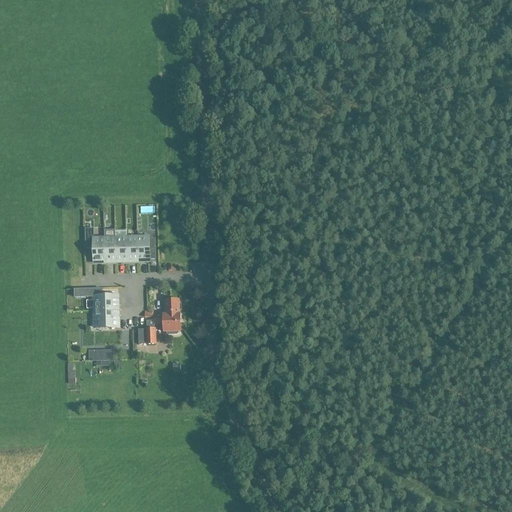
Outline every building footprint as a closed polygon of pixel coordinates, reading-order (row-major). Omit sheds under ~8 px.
[(149,237),(138,238),(139,262),(150,261),(149,237)] [(105,263),(116,262),(116,238),(104,239),(105,263)] [(127,262),(127,238),(116,238),(116,262),(127,262)] [(127,262),(139,262),(138,238),(127,238),(127,262)] [(94,263),(105,263),(104,239),(93,239),(93,249),(94,263)] [(125,268),(83,269),(83,278),(126,277),(125,268)] [(94,298),(94,310),(118,309),(118,296),(102,296),(102,289),(74,290),(74,299),(94,298)] [(153,322),(154,324),(163,324),(163,332),(166,332),(166,334),(167,335),(176,335),(178,334),(178,332),(180,332),(179,315),(179,312),(181,310),(181,305),(179,304),(178,301),(164,301),(165,315),(163,315),(163,316),(153,316),(153,322)] [(109,328),(119,328),(118,309),(94,310),(95,324),(95,329),(109,328)] [(147,324),(147,330),(138,330),(138,345),(155,344),(154,330),(154,324),(153,322),(149,322),(147,324)] [(114,361),(113,351),(95,352),(96,361),(114,361)] [(157,367),(156,357),(143,358),(143,368),(157,367)]
